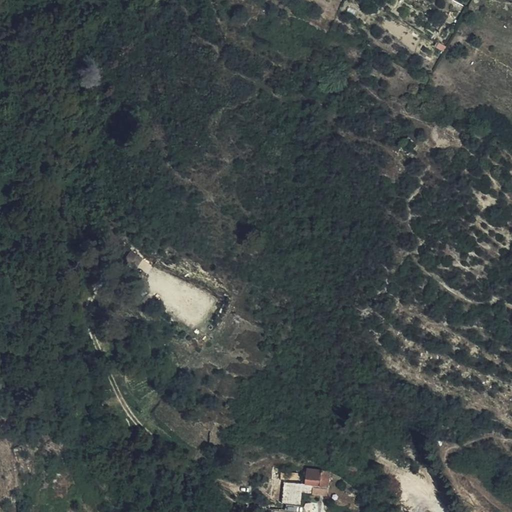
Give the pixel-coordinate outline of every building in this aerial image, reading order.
[(380,38),(373,33),(370,37),(377,42),(380,38)] [(133,249),(126,256),(135,266),(142,259),(133,249)] [(52,432),(50,430),(36,441),(39,448),(53,436),(52,432)] [(331,471),(307,469),(306,484),(329,487),(331,471)] [(281,473),(281,482),(298,482),(298,473),(281,473)]
